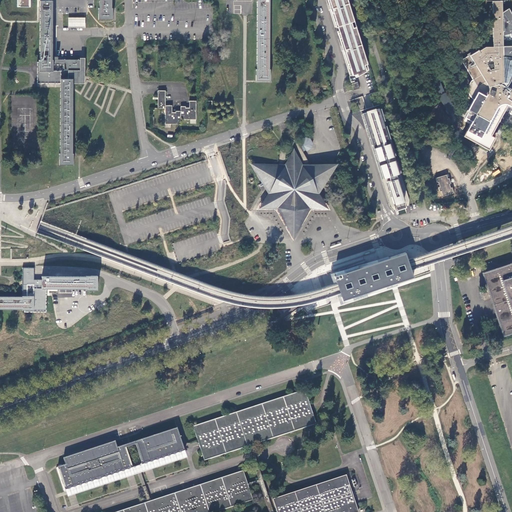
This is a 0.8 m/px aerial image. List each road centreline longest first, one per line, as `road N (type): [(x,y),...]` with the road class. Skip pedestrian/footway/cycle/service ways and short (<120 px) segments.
road 1 (unclassified): [(53,511),(38,467),(43,453),(344,357)]
road 2 (unclassified): [(342,98),(50,191),(0,198)]
road 3 (secondary): [(0,406),(245,314),(274,292)]
road 4 (tertiary): [(444,315),(506,511)]
road 5 (unclassified): [(393,511),(344,357)]
road 6 (secondary): [(385,233),(316,257),(274,292)]
road 7 (secondary): [(274,292),(320,263),(389,242)]
